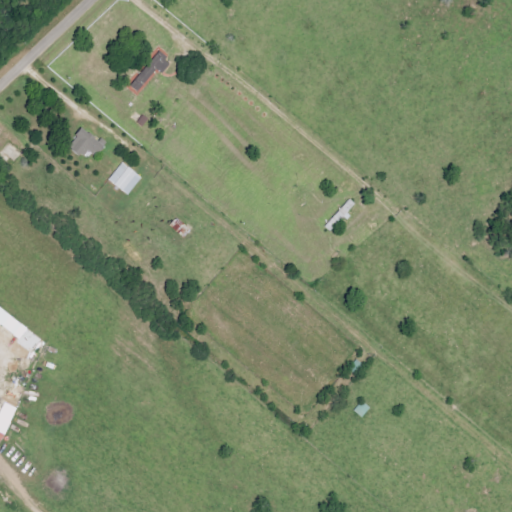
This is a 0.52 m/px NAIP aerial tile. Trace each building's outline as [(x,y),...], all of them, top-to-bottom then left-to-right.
[(159,69),(164,73),(172,63),(159,52),(131,86),(139,92),(159,69)] [(70,146),(83,157),(89,150),(97,156),(107,144),(86,127),(70,146)] [(129,195),(143,178),(124,162),(110,179),(129,195)] [(326,226),(334,233),(351,214),(349,212),(357,204),(351,199),(326,226)] [(0,322),(15,335),(24,325),(1,306),(0,307),(0,322)]
